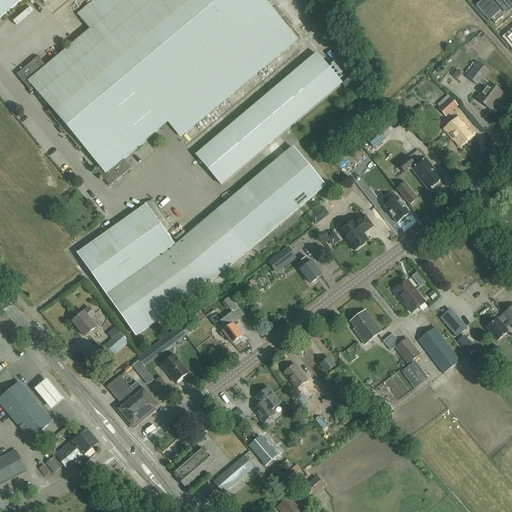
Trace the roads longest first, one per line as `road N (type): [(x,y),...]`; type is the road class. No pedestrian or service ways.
road 1 (tertiary): [(128,448),(441,220),(511,129)]
road 2 (secondary): [(128,448),(0,300)]
road 3 (unclassified): [(15,511),(128,448)]
